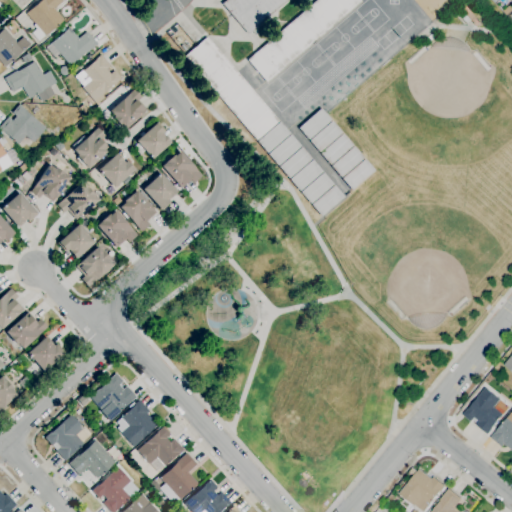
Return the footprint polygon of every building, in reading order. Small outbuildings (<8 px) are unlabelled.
[(38,41),(31,33),(37,28),(25,14),(40,0),(61,0),(62,1),(53,9),(64,20),(45,37),(44,36),(38,41)] [(287,0),(247,35),(221,4),(225,0),(287,0)] [(266,83),(246,60),(316,0),(359,0),(360,1),(266,83)] [(4,67),(0,62),(0,30),(3,28),(23,51),(4,67)] [(69,66),(58,53),(53,57),(46,49),(51,44),(50,44),(68,28),(78,39),(86,32),(97,44),(85,54),(84,53),(69,66)] [(256,141),(184,57),(206,37),(278,121),(256,141)] [(24,63),(21,58),(28,54),(31,59),(24,63)] [(96,105),(74,80),(82,73),(81,72),(95,60),(94,60),(100,55),(109,66),(105,70),(109,74),(114,71),(120,79),(114,84),(113,84),(103,93),(101,95),(104,98),(96,105)] [(41,102),(37,95),(28,100),(21,87),(12,93),(3,78),(16,71),(17,72),(34,62),(42,75),(49,71),(55,83),(49,87),(54,95),(41,102)] [(124,130),(112,118),(113,117),(109,111),(133,89),(141,98),(137,101),(146,110),(124,130)] [(107,103),(104,100),(109,95),(112,98),(107,103)] [(17,145),(4,133),(4,134),(0,130),(0,125),(7,117),(12,121),(15,116),(11,113),(18,105),(45,129),(32,143),(25,136),(17,145)] [(307,140),(297,128),(320,108),(330,120),(307,140)] [(318,153),(308,141),(331,121),(341,133),(318,153)] [(266,154),(256,142),(279,122),(289,134),(266,154)] [(151,159),(135,142),(156,123),(164,132),(161,134),(164,136),(169,141),(168,141),(169,143),(151,159)] [(87,169),(76,156),(77,155),(72,150),(97,128),(104,136),(100,139),(109,149),(87,169)] [(329,165),(319,154),(342,134),(352,146),(329,165)] [(277,166),(267,154),(290,135),(300,147),(277,166)] [(11,148),(2,137),(3,136),(14,145),(11,148)] [(0,169),(10,164),(0,147),(0,169)] [(288,179),(278,167),(301,147),(311,159),(288,179)] [(340,178),(330,166),(353,147),(363,158),(340,178)] [(180,189),(160,166),(173,155),(174,156),(179,152),(201,176),(193,183),(190,180),(180,189)] [(113,188),(97,170),(116,154),(124,163),(126,161),(134,170),(113,188)] [(351,191),(341,179),(364,159),(374,171),(351,191)] [(299,192),(289,180),(312,160),(322,172),(299,192)] [(52,202),(41,195),(39,199),(29,192),(48,165),(54,169),(55,168),(68,178),(52,202)] [(160,211),(141,190),(160,173),(176,192),(167,200),(169,203),(160,211)] [(310,204),(300,193),(323,173),(333,184),(310,204)] [(75,220),(66,211),(63,213),(56,205),(81,183),(85,189),(86,188),(97,200),(75,220)] [(321,217),(311,205),(333,185),(344,197),(321,217)] [(141,232),(119,208),(124,203),(123,202),(136,190),(156,213),(146,221),(149,225),(141,232)] [(16,227),(0,209),(18,193),(37,214),(28,223),(25,219),(23,222),(18,227),(18,226),(16,227)] [(116,248),(95,226),(108,214),(109,216),(115,211),(136,235),(128,243),(125,239),(116,248)] [(0,241),(0,218),(14,234),(5,242),(3,239),(0,241)] [(75,259),(67,250),(64,252),(57,244),(78,224),(94,242),(75,259)] [(87,288),(80,279),(83,276),(75,267),(97,247),(108,259),(107,260),(112,265),(87,288)] [(0,330),(0,297),(10,289),(17,297),(14,300),(23,310),(0,330)] [(22,350),(17,344),(16,345),(5,333),(27,313),(36,322),(39,319),(46,327),(22,350)] [(42,372),(26,354),(45,337),(46,339),(46,338),(51,343),(51,344),(53,346),(56,344),(63,352),(42,372)] [(511,372),(503,365),(511,355),(511,356),(511,354),(511,372)] [(109,421),(89,398),(115,374),(122,382),(118,385),(122,390),(126,387),(136,398),(109,421)] [(0,409),(0,376),(12,389),(10,390),(15,395),(0,409)] [(23,389),(18,383),(25,376),(31,382),(23,389)] [(506,394),(498,389),(502,384),(509,390),(506,394)] [(487,434),(471,421),(462,414),(467,408),(468,409),(485,387),(499,399),(493,407),(494,408),(500,400),(508,406),(491,428),(491,429),(487,434)] [(82,406),(77,400),(83,395),(88,401),(82,406)] [(133,447),(116,429),(119,426),(115,422),(130,409),(128,407),(133,402),(134,404),(138,400),(148,411),(146,414),(156,426),(133,447)] [(72,412),(68,408),(75,402),(79,406),(72,412)] [(511,450),(503,444),(501,447),(490,437),(494,432),(494,433),(506,418),(508,419),(511,413),(511,450)] [(64,462),(44,438),(50,432),(51,433),(60,424),(70,415),(82,428),(84,426),(91,435),(81,443),(83,445),(64,462)] [(158,473),(150,464),(148,465),(136,451),(146,441),(147,442),(157,433),(156,432),(162,427),(169,435),(165,438),(169,443),(173,439),(183,450),(158,473)] [(96,480),(86,468),(78,476),(68,465),(95,440),(115,463),(96,480)] [(175,508),(158,489),(164,484),(159,478),(176,463),(176,462),(185,453),(196,465),(187,473),(197,483),(180,499),(182,501),(175,508)] [(113,511),(109,511),(102,503),(106,500),(102,495),(98,499),(91,491),(118,467),(138,490),(129,498),(130,499),(118,510),(117,509),(113,511)] [(423,511),(414,504),(413,505),(399,493),(406,484),(407,484),(419,469),(431,479),(433,476),(444,486),(440,491),(423,511)] [(148,484),(142,477),(146,473),(153,480),(148,484)] [(154,491),(149,484),(153,480),(159,487),(154,491)] [(190,511),(183,504),(192,496),(203,486),(209,480),(216,488),(212,491),(216,496),(220,492),(230,503),(225,508),(224,507),(218,511),(190,511)] [(430,511),(440,500),(439,500),(448,488),(461,498),(454,507),(460,511),(430,511)] [(0,511),(0,493),(3,497),(6,494),(16,505),(10,510),(11,511),(9,511),(0,511)] [(121,511),(133,501),(134,501),(141,495),(156,511),(121,511)]
